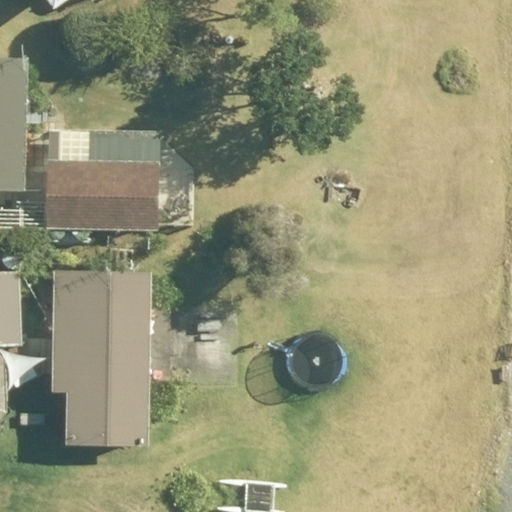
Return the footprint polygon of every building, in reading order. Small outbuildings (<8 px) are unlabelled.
[(48,0),(56,11),(71,0),(48,0)] [(0,187),(27,187),(24,59),(0,59),(0,187)] [(159,230),(159,138),(72,137),(71,165),(52,165),(51,229),(159,230)] [(20,273),(0,272),(0,422),(4,417),(5,350),(20,350),(20,273)] [(148,446),(151,276),(60,275),(57,444),(148,446)]
